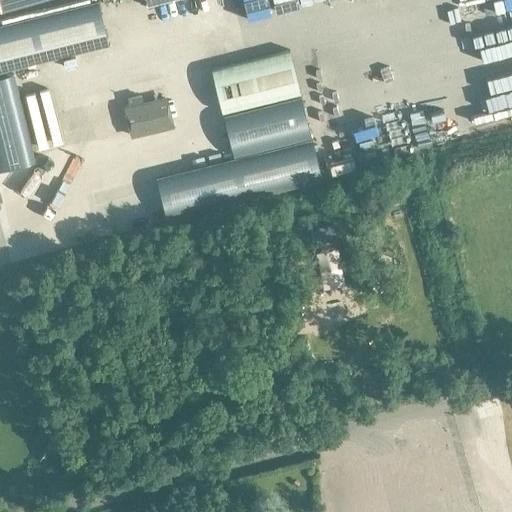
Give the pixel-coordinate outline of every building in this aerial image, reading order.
[(35,0),(0,0),(0,7),(1,10),(35,0)] [(266,5),(264,0),(240,0),(243,10),(266,5)] [(97,2),(0,25),(0,71),(108,45),(97,2)] [(222,113),(300,93),(289,50),(211,70),(222,113)] [(0,168),(34,159),(12,72),(0,75),(0,168)] [(388,103),(414,158),(429,151),(402,96),(388,103)] [(300,97),(222,117),(233,156),(311,136),(300,97)] [(125,107),(127,115),(132,137),(173,127),(166,98),(125,107)] [(172,131),(136,136),(138,153),(174,148),(172,131)] [(109,163),(123,160),(117,137),(104,140),(109,163)] [(341,139),(327,140),(330,176),(344,175),(341,139)] [(321,180),(311,140),(233,159),(157,178),(166,219),(321,180)] [(81,169),(91,167),(85,146),(75,149),(81,169)]
